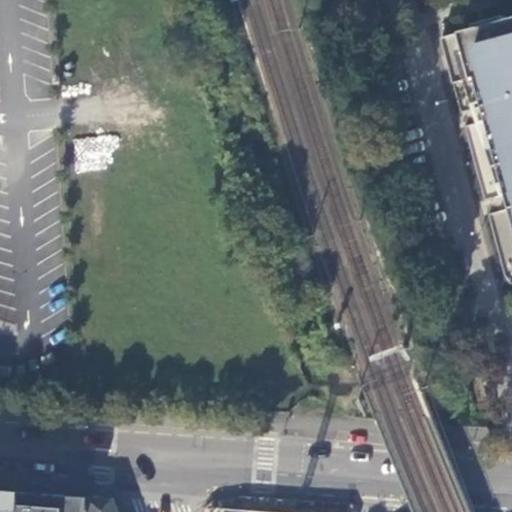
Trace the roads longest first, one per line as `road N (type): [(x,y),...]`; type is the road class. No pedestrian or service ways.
road 1 (secondary): [(157,454),(511,477)]
road 2 (residential): [(392,0),(487,301),(511,329)]
road 3 (secondary): [(0,442),(157,454)]
